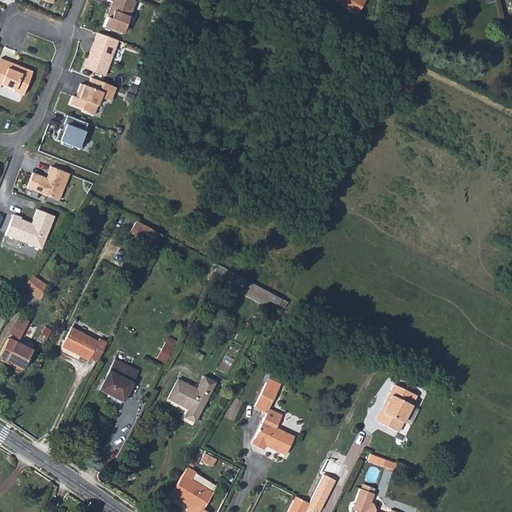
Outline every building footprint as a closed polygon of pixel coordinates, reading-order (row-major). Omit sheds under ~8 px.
[(132,0),(110,0),(105,16),(124,24),(132,0)] [(361,0),(350,0),(347,7),(355,11),(361,0)] [(119,31),(99,24),(85,59),(106,66),(119,31)] [(11,54),(1,51),(0,52),(0,81),(2,77),(15,82),(14,83),(24,87),(33,63),(21,59),(21,60),(10,56),(11,54)] [(117,79),(92,69),(89,78),(82,75),(79,83),(82,84),(80,89),(77,88),(74,87),(71,96),(85,101),(84,103),(95,107),(102,88),(112,92),(117,79)] [(89,115),(69,107),(65,115),(68,116),(66,122),(63,121),(62,120),(57,132),(64,134),(64,136),(74,140),(75,138),(83,141),(87,129),(84,128),(89,115)] [(70,166),(52,159),(49,166),(50,167),(49,171),(34,166),(28,181),(60,193),(70,166)] [(20,213),(12,210),(4,230),(40,245),(53,212),(36,205),(30,219),(30,222),(27,220),(25,217),(20,215),(20,213)] [(117,216),(128,222),(132,214),(121,208),(117,216)] [(131,229),(158,244),(165,231),(138,217),(131,229)] [(218,269),(248,285),(244,292),(268,304),(272,297),(277,300),(281,294),(221,262),(218,269)] [(24,288),(42,296),(49,282),(31,273),(24,288)] [(277,300),(286,305),(289,299),(281,294),(277,300)] [(6,335),(14,339),(25,318),(16,313),(6,335)] [(95,363),(105,344),(97,339),(96,342),(73,330),(63,350),(83,362),(85,358),(95,363)] [(0,345),(0,358),(3,361),(5,357),(22,366),(31,349),(14,339),(6,335),(0,345)] [(167,335),(159,358),(166,361),(174,338),(167,335)] [(3,361),(20,369),(22,366),(5,357),(3,361)] [(98,388),(121,400),(136,370),(114,358),(98,388)] [(169,398),(187,408),(183,415),(194,420),(215,381),(202,373),(195,387),(179,379),(169,398)] [(259,418),(263,409),(274,386),(265,381),(250,409),(255,412),(255,417),(259,418)] [(378,422),(398,431),(411,403),(401,399),(405,389),(392,383),(383,403),(386,404),(378,422)] [(401,399),(411,403),(415,394),(405,389),(401,399)] [(259,418),(265,421),(266,420),(275,423),(278,416),(263,409),(259,418)] [(254,427),(245,443),(258,450),(260,446),(280,456),(289,440),(271,430),(275,423),(266,420),(265,421),(259,418),(256,422),(264,426),(262,431),(254,427)] [(254,427),(262,431),(264,426),(256,422),(254,427)] [(203,457),(214,462),(219,454),(208,448),(203,457)] [(368,450),(365,457),(390,465),(393,458),(368,450)] [(189,480),(212,494),(216,486),(193,472),(189,480)] [(320,473),(313,486),(325,492),(332,478),(320,473)] [(183,476),(171,495),(190,507),(187,510),(187,511),(208,511),(203,509),(212,494),(189,480),(183,476)] [(349,511),(397,511),(388,507),(385,511),(382,511),(372,507),(372,506),(370,499),(368,498),(372,489),(359,483),(349,503),(353,505),(349,511)] [(307,500),(301,510),(304,511),(310,511),(313,507),(317,509),(325,492),(313,486),(307,500)] [(284,511),(300,511),(301,510),(307,500),(294,494),(284,511)]
